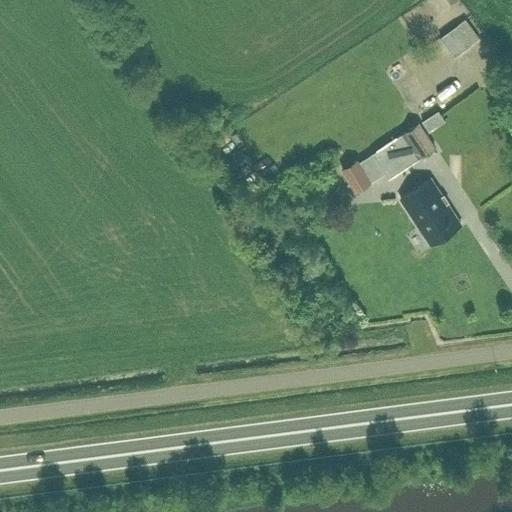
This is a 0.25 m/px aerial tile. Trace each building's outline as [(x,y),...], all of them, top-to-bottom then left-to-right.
[(421,26),(456,12),(451,0),(437,0),(415,9),(421,26)] [(456,25),(440,37),(454,56),(470,44),(456,25)] [(435,146),(432,142),(419,120),(404,130),(421,156),(435,146)] [(401,131),(371,150),(387,177),(418,157),(401,131)] [(460,222),(430,177),(399,197),(429,242),(460,222)]
